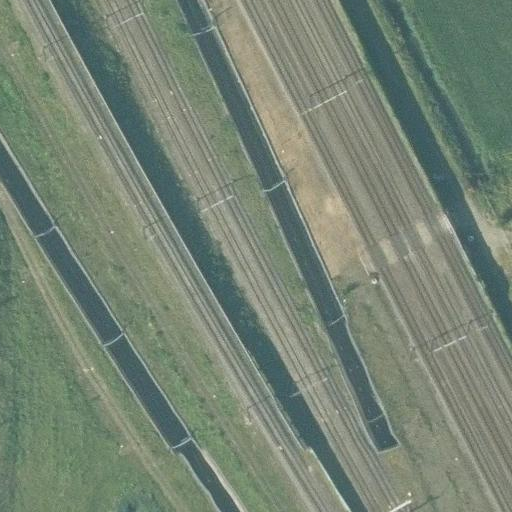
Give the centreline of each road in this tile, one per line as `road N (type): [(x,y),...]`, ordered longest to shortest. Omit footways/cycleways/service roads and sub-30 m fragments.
road 1 (track): [(283,511),(0,44)]
road 2 (track): [(0,209),(81,362),(179,511)]
road 3 (track): [(360,0),(470,213)]
